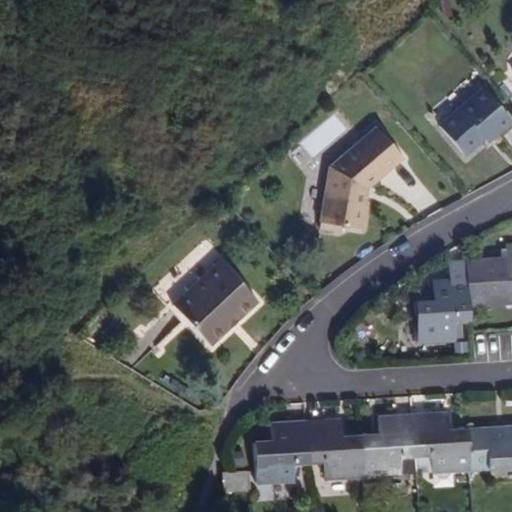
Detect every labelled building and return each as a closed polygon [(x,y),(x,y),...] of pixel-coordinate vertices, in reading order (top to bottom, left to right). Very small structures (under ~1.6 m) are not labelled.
[(511,122),(511,121),(488,89),(443,122),(465,151),(485,137),(488,140),(511,122)] [(329,162),(315,222),(334,227),(356,232),(363,200),(361,200),(365,185),(402,156),(378,125),(329,162)] [(334,227),(315,222),(313,227),(333,233),(334,227)] [(511,243),(506,244),(507,259),(463,262),(463,263),(466,301),(511,298),(511,243)] [(467,320),(466,301),(463,263),(448,264),(449,280),(438,280),(439,299),(413,301),(416,340),(451,337),(450,321),(467,320)] [(227,265),(175,305),(210,348),(261,308),(227,265)] [(469,469),(466,428),(450,429),(449,412),(412,414),(415,455),(442,453),(443,471),(469,469)] [(387,456),(415,455),(412,414),(376,416),(378,433),(360,435),(362,475),(388,474),(387,456)] [(362,475),(360,435),(342,436),(342,419),(305,421),(308,461),(335,460),(337,477),(362,475)] [(280,462),(308,461),(305,421),(270,423),(271,441),(253,441),(257,482),(282,481),(280,462)] [(511,425),(466,428),(469,469),(511,466),(511,425)] [(222,474),(223,491),(245,490),(243,472),(222,474)]
